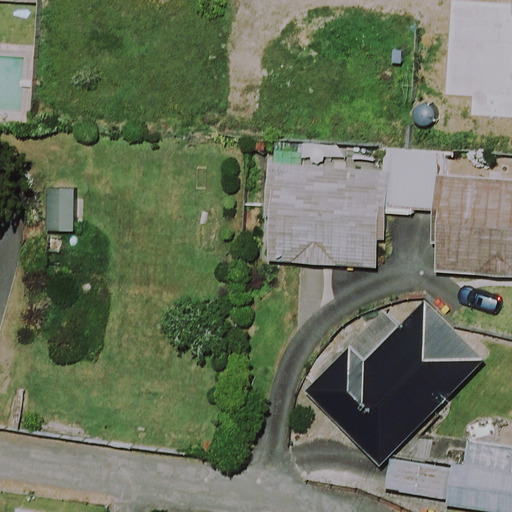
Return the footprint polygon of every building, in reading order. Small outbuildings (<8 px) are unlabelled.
[(444,153),(387,150),(385,175),(300,170),(301,145),(274,144),(267,262),(381,269),(385,210),(440,213),(436,275),(511,279),(511,178),(442,175),(444,153)] [(167,308),(124,304),(119,370),(162,373),(167,308)] [(462,343),(424,305),(368,360),(354,346),(308,391),(381,466),(484,365),(462,343)] [(169,386),(135,384),(132,413),(167,416),(169,386)] [(511,511),(511,452),(467,445),(463,472),(391,460),(385,496),(487,511),(511,511)]
